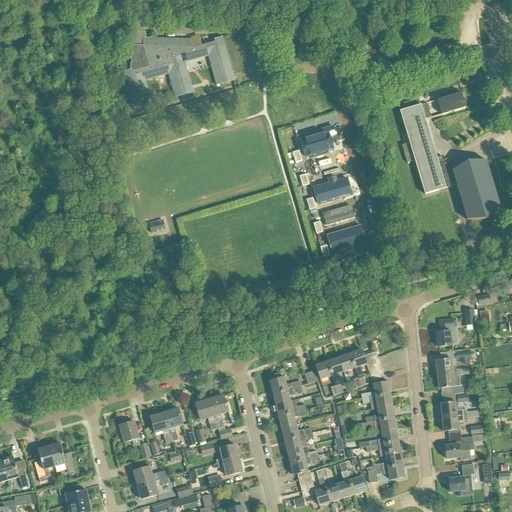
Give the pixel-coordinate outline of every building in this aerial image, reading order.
[(93,28),(83,31),(91,59),(102,56),(93,28)] [(190,41),(145,39),(145,33),(134,33),(134,47),(133,54),(144,51),(149,68),(137,72),(137,69),(131,71),(123,73),(133,110),(151,104),(145,81),(168,74),(175,98),(193,93),(184,63),(208,57),(216,86),(234,81),(222,38),(214,40),(215,43),(192,50),(190,41)] [(133,54),(134,47),(128,47),(132,63),(131,63),(131,71),(137,69),(137,72),(149,68),(144,51),(133,54)] [(466,108),(462,93),(437,101),(441,116),(466,108)] [(456,185),(467,221),(485,220),(501,211),(487,162),(468,162),(452,172),(450,173),(447,169),(450,167),(447,163),(445,165),(443,162),(441,156),(437,158),(425,119),(431,118),(427,103),(421,105),(418,98),(407,102),(409,108),(400,111),(409,143),(401,145),(406,163),(414,161),(424,195),(456,185)] [(336,126),(296,137),(303,161),(343,150),(336,126)] [(350,173),(343,150),(303,161),(310,185),(350,173)] [(302,162),(299,152),(293,154),(296,164),(302,162)] [(357,197),(350,173),(310,185),(317,209),(357,197)] [(306,175),(299,177),(302,187),(309,186),(306,175)] [(364,221),(357,197),(317,209),(324,233),(364,221)] [(313,199),(306,201),(309,211),(316,209),(313,199)] [(149,224),(151,234),(165,231),(163,220),(149,224)] [(371,245),(364,221),(324,233),(331,256),(371,245)] [(320,223),(313,225),(316,235),(323,233),(320,223)] [(326,246),(320,248),(323,258),(329,256),(326,246)] [(489,295),(477,297),(478,307),(490,305),(489,295)] [(477,320),(476,312),(473,312),(473,311),(464,311),(466,327),(474,326),(474,320),(477,320)] [(459,346),(456,320),(440,322),(441,333),(436,334),(438,348),(459,346)] [(364,357),(362,351),(350,355),(355,369),(358,379),(361,387),(366,385),(363,377),(364,377),(361,367),(367,365),(366,363),(364,357)] [(455,354),(456,361),(471,359),(471,352),(455,354)] [(376,353),(364,357),(366,363),(378,359),(376,353)] [(350,355),(339,359),(344,373),(355,369),(350,355)] [(344,373),(339,359),(327,362),(332,377),(336,387),(339,395),(343,394),(341,386),(341,385),(338,375),(344,373)] [(378,359),(366,363),(367,365),(368,369),(380,364),(378,359)] [(456,371),(456,368),(455,360),(436,362),(437,376),(454,374),(457,374),(469,372),(469,369),(456,371)] [(321,381),(332,377),(327,362),(316,366),(321,381)] [(380,364),(368,369),(370,374),(382,370),(380,364)] [(382,370),(370,374),(372,380),(384,376),(382,370)] [(313,372),(305,375),(308,385),(316,382),(313,372)] [(454,374),(437,376),(439,389),(454,388),(455,395),(463,395),(462,386),(460,387),(459,376),(469,375),(469,372),(457,374),(454,374)] [(286,386),(285,379),(282,379),(281,374),(284,374),(284,373),(269,377),(271,382),(270,382),(273,394),(300,387),(299,382),(286,386)] [(384,376),(372,380),(374,386),(386,384),(384,376)] [(373,386),(375,393),(361,395),(362,400),(390,395),(388,383),(386,384),(374,386),(373,386)] [(300,387),(273,394),(275,406),(290,402),(289,397),(294,396),(293,394),(302,392),(300,387)] [(390,395),(362,400),(362,406),(371,404),(372,411),(377,410),(393,407),(390,395)] [(457,397),(458,404),(468,402),(468,395),(457,397)] [(228,413),(224,397),(210,401),(218,430),(221,441),(233,438),(230,429),(225,431),(224,428),(221,415),(228,413)] [(218,430),(210,401),(195,405),(200,421),(208,419),(212,432),(218,430)] [(278,417),(306,411),(305,406),(297,408),(295,401),(290,402),(275,406),(278,417)] [(456,403),(441,405),(442,419),(479,415),(479,412),(467,413),(467,410),(462,411),(462,406),(456,407),(456,403)] [(377,410),(379,416),(376,417),(376,422),(395,419),(393,407),(377,410)] [(183,426),(178,410),(164,414),(173,443),(179,441),(175,429),(183,426)] [(308,416),(306,411),(278,417),(281,429),(296,425),(295,419),(308,416)] [(173,443),(164,414),(150,418),(155,434),(163,432),(166,445),(173,443)] [(479,415),(442,419),(443,432),(459,431),(458,423),(467,422),(467,419),(480,417),(479,415)] [(395,419),(376,422),(375,422),(366,424),(358,425),(359,432),(367,430),(367,431),(368,431),(368,429),(374,428),(375,431),(381,430),(382,433),(397,431),(395,419)] [(500,430),(499,419),(489,420),(490,431),(500,430)] [(140,446),(139,440),(134,423),(120,427),(125,444),(132,442),(134,448),(139,447),(143,460),(152,457),(148,447),(147,447),(146,444),(140,446)] [(296,425),(281,429),(284,441),(312,434),(311,429),(298,432),(296,425)] [(470,428),(471,436),(483,434),(482,426),(470,428)] [(206,443),(202,430),(196,432),(199,444),(200,444),(200,446),(206,445),(206,443)] [(399,442),(397,431),(382,433),(384,445),(399,442)] [(196,446),(192,433),(186,435),(189,448),(193,446),(194,448),(196,447),(196,446)] [(312,434),(284,441),(287,452),(302,449),(307,447),(305,441),(313,439),(312,434)] [(445,447),(446,460),(460,458),(460,462),(471,461),(470,452),(474,451),(473,443),(486,442),(485,435),(472,437),(473,439),(461,440),(461,445),(445,447)] [(150,444),(153,457),(160,455),(156,442),(150,444)] [(401,454),(399,442),(384,445),(379,446),(370,448),(371,453),(379,451),(380,458),(386,457),(401,454)] [(49,447),(55,468),(66,464),(69,475),(76,473),(70,454),(63,456),(60,444),(49,447)] [(200,448),(202,457),(215,454),(213,445),(200,448)] [(239,460),(236,446),(220,450),(222,460),(216,461),(217,465),(239,460)] [(55,468),(49,447),(38,450),(41,462),(35,464),(40,484),(47,482),(46,478),(50,477),(48,470),(55,468)] [(290,464),(318,457),(317,452),(309,454),(307,447),(302,449),(287,452),(290,464)] [(169,456),(171,463),(182,460),(180,453),(169,456)] [(386,457),(387,464),(373,466),(373,467),(368,468),(369,472),(403,466),(401,454),(386,457)] [(319,462),(318,457),(290,464),(293,476),(297,475),(308,472),(306,466),(311,465),(311,464),(319,462)] [(13,458),(2,461),(8,481),(19,478),(22,489),(29,487),(23,467),(17,469),(13,458)] [(242,473),(239,460),(217,465),(214,466),(215,470),(224,467),(226,477),(242,473)] [(0,483),(8,481),(2,461),(0,461),(0,495),(0,494),(0,483)] [(361,478),(354,480),(349,462),(344,464),(347,472),(354,496),(366,493),(361,478)] [(341,474),(344,483),(338,485),(342,500),(354,496),(347,472),(344,464),(339,465),(342,474),(341,474)] [(483,475),(491,474),(490,465),(482,466),(483,475)] [(369,472),(367,472),(369,485),(378,483),(376,476),(383,475),(383,476),(389,475),(390,481),(405,478),(403,466),(369,472)] [(463,478),(449,480),(450,493),(458,492),(459,498),(473,496),(470,476),(473,475),(472,466),(462,467),(463,478)] [(165,472),(152,475),(150,468),(133,472),(138,487),(166,478),(165,472)] [(310,472),(308,472),(297,475),(299,481),(311,478),(310,472)] [(208,479),(210,488),(222,485),(220,476),(208,479)] [(168,485),(166,478),(138,487),(142,501),(158,496),(155,485),(161,483),(162,487),(168,485)] [(311,478),(299,481),(300,487),(313,484),(311,478)] [(313,484),(300,487),(302,492),(314,489),(313,484)] [(89,501),(86,491),(80,492),(79,485),(59,490),(60,496),(66,495),(68,506),(89,501)] [(338,485),(326,489),(331,503),(342,500),(338,485)] [(177,490),(178,497),(191,494),(189,487),(177,490)] [(315,492),(314,489),(302,492),(303,498),(316,495),(319,507),(331,503),(326,489),(315,492)] [(240,502),(247,500),(245,493),(233,497),(235,504),(240,502)] [(0,511),(15,511),(15,508),(32,505),(30,496),(18,498),(19,501),(0,503),(0,511)] [(205,510),(213,507),(210,496),(202,498),(205,510)] [(240,502),(241,507),(228,510),(228,511),(248,511),(250,511),(247,500),(240,502)] [(68,506),(69,511),(90,511),(89,501),(68,506)]
